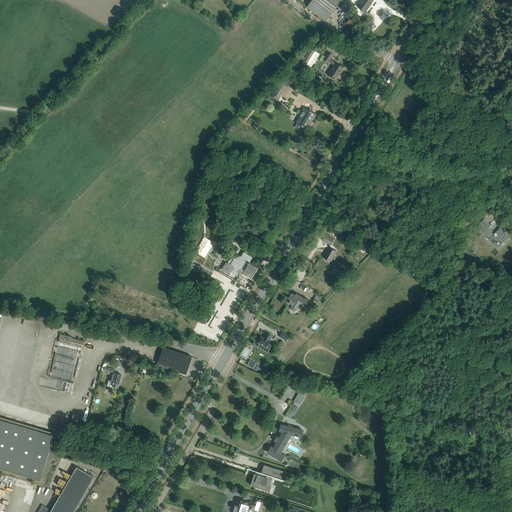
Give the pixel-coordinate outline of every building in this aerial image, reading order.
[(326,21),(337,6),(340,8),(345,1),(343,0),(311,0),(310,3),(307,7),(326,21)] [(361,0),(357,6),(365,12),(373,0),(372,0),(361,0)] [(333,55),(328,52),(323,59),(328,62),(333,55)] [(335,62),(335,63),(328,74),(334,78),(334,79),(335,79),(336,80),(339,74),(343,67),(344,68),(335,62)] [(297,123),(295,127),(300,130),(302,126),(305,128),(308,123),(310,120),(312,121),(316,114),(304,107),(300,114),(302,115),(297,123)] [(488,227),(490,226),(484,220),(486,218),(484,216),(479,221),(481,223),(475,229),(477,231),(478,230),(482,234),(483,232),(491,240),(493,238),(497,242),(499,244),(499,243),(501,245),(507,238),(504,236),(506,234),(500,228),(498,230),(499,231),(497,234),(495,232),(495,233),(494,232),(492,230),(492,231),(488,227)] [(334,239),(326,234),(323,240),(331,244),(334,239)] [(329,247),(323,257),(330,261),(336,251),(329,247)] [(202,265),(205,260),(191,251),(188,256),(202,265)] [(249,262),(253,257),(244,252),(241,256),(240,256),(238,257),(236,257),(235,257),(234,258),(233,258),(231,259),(230,260),(228,262),(228,263),(226,262),(221,270),(229,274),(230,273),(232,274),(234,275),(235,275),(236,275),(238,273),(240,274),(240,273),(251,279),(258,267),(249,262)] [(415,299),(420,304),(427,297),(422,292),(415,299)] [(308,299),(306,298),(305,299),(301,296),(300,296),(298,295),(297,296),(291,293),(288,298),(291,300),(289,303),(292,305),(291,307),(291,309),(294,311),(296,310),(301,301),(303,303),(304,302),(306,303),(308,299)] [(325,300),(316,295),(314,299),(318,301),(317,303),(316,305),(318,306),(321,302),(323,303),(325,300)] [(282,331),(279,337),(286,341),(289,336),(282,331)] [(261,336),(258,342),(267,347),(270,341),(269,340),(272,335),(266,332),(264,337),(261,336)] [(84,347),(84,346),(85,341),(72,338),(72,337),(60,334),(50,378),(74,383),(82,346),(84,347)] [(186,374),(192,357),(163,347),(157,364),(186,374)] [(249,359),(246,363),(255,368),(258,364),(249,359)] [(122,375),(113,373),(111,381),(109,380),(107,386),(113,387),(113,386),(118,387),(122,375)] [(305,395),(299,392),(294,401),(300,405),(305,395)] [(0,468),(39,479),(52,435),(0,419),(0,468)] [(272,455),(271,456),(275,458),(275,457),(281,460),(284,454),(280,452),(291,434),(301,436),(303,430),(292,427),(293,427),(289,425),(288,426),(282,425),(280,431),(283,432),(280,437),(278,436),(277,437),(275,440),(275,441),(274,442),(276,443),(273,448),(271,447),(268,452),(272,455)] [(254,473),(251,485),(255,486),(255,485),(269,489),(272,480),(272,479),(271,479),(272,476),(285,481),(286,480),(284,480),(286,472),(264,465),(261,472),(257,471),(256,474),(254,473)] [(75,467),(61,492),(51,510),(42,506),(38,511),(73,511),(93,477),(75,467)] [(237,511),(248,511),(250,508),(253,509),(253,510),(258,511),(259,511),(263,501),(256,499),(254,505),(251,504),(251,503),(241,500),(239,506),(237,511)]
